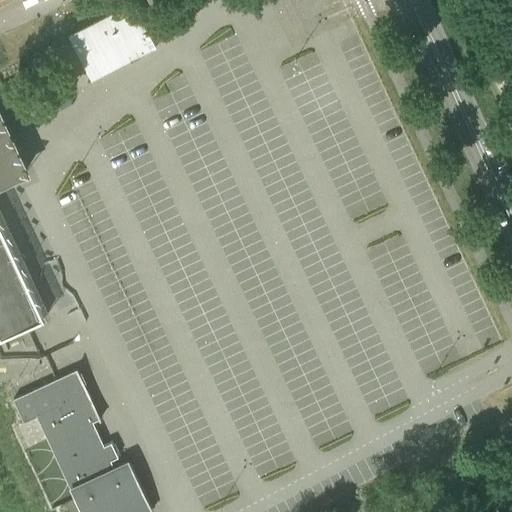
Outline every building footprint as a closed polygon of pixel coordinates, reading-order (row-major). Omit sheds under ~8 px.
[(120,9),(78,31),(100,73),(142,51),(120,9)] [(0,336),(1,339),(43,320),(44,319),(45,319),(0,222),(0,336)] [(77,369),(38,387),(27,392),(28,393),(38,415),(27,419),(34,435),(44,430),(52,446),(54,450),(64,473),(98,458),(112,489),(138,477),(129,459),(114,466),(111,459),(119,456),(112,442),(105,445),(93,421),(101,417),(77,369)] [(28,393),(17,398),(27,419),(38,415),(28,393)] [(41,451),(52,446),(44,430),(34,435),(41,451)] [(98,458),(64,473),(82,511),(122,511),(112,489),(98,458)] [(122,511),(145,511),(153,509),(138,477),(112,489),(122,511)]
